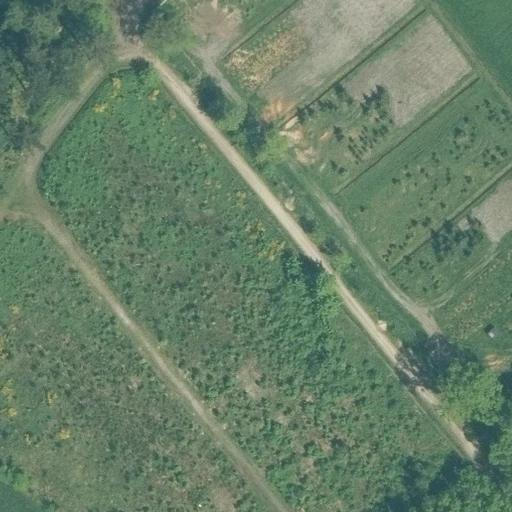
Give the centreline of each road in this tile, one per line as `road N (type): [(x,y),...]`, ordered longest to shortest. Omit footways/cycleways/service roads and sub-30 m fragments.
road 1 (track): [(511,502),(129,35)]
road 2 (track): [(278,511),(16,186)]
road 3 (track): [(0,210),(60,117),(129,35)]
